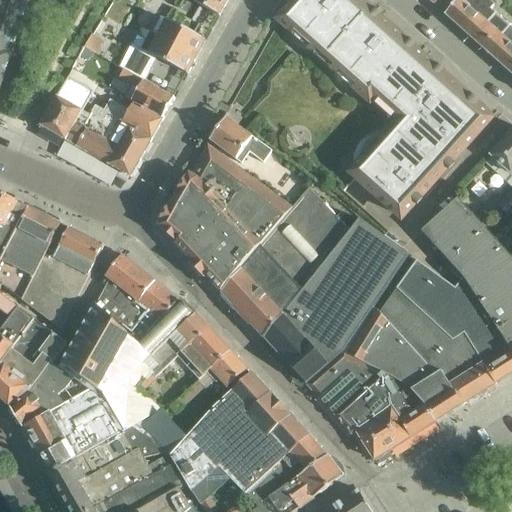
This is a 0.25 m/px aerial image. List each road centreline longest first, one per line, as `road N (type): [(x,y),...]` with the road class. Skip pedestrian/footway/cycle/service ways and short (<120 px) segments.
road 1 (residential): [(371,477),(141,234),(129,206)]
road 2 (secondary): [(129,206),(254,0)]
road 3 (residential): [(371,477),(511,397)]
road 4 (secondary): [(511,102),(396,0)]
road 5 (secondary): [(0,164),(101,207),(129,206)]
